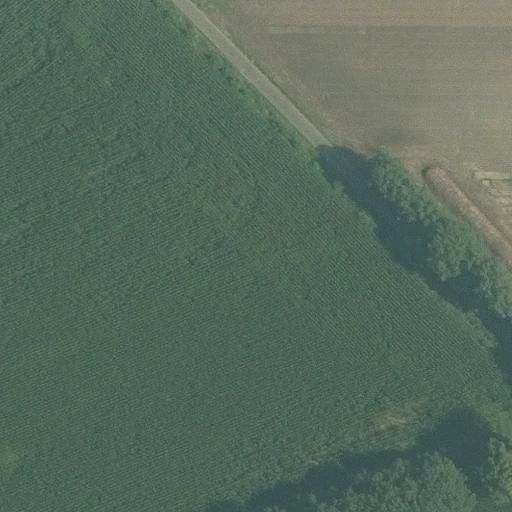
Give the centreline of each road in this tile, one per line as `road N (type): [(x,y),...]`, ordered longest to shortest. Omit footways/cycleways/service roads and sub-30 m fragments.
road 1 (unclassified): [(192,0),(511,328)]
road 2 (unclassified): [(319,511),(511,440)]
